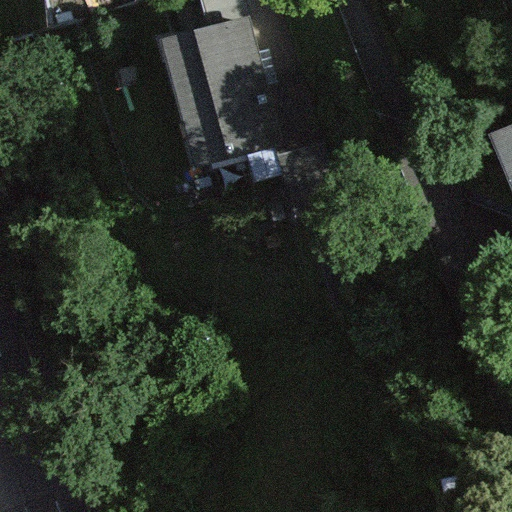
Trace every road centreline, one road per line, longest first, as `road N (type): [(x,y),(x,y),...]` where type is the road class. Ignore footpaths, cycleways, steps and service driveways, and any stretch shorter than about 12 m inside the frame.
road 1 (residential): [(511,379),(358,0)]
road 2 (primary): [(61,511),(0,349)]
